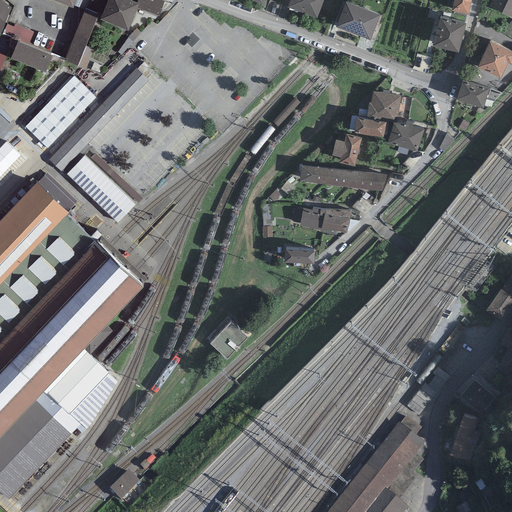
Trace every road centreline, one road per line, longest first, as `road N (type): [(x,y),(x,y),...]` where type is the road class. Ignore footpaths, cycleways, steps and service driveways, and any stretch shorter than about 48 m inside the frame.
road 1 (residential): [(443,81),(213,0)]
road 2 (residential): [(443,81),(430,152),(311,268)]
road 3 (residential): [(511,312),(443,395),(423,511)]
road 4 (unknown): [(137,178),(217,98),(239,119)]
